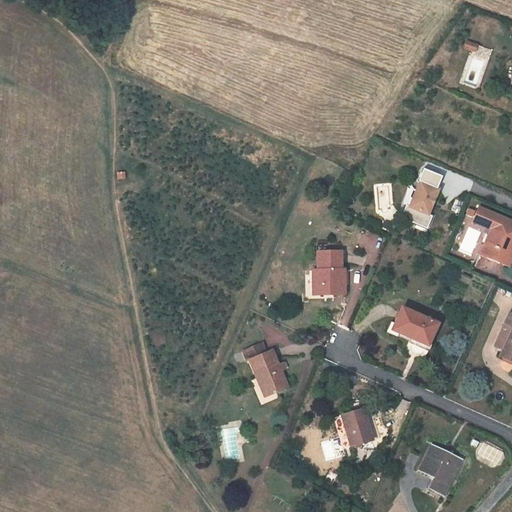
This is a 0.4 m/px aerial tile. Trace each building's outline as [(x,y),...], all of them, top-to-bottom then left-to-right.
[(474,52),(477,46),(467,42),(464,48),(474,52)] [(331,173),(334,167),(326,163),(323,169),(331,173)] [(418,183),(408,208),(426,215),(437,190),(435,190),(440,178),(422,170),(416,182),(418,183)] [(426,215),(408,208),(405,207),(400,219),(425,230),(431,217),(426,215)] [(511,242),(511,239),(511,222),(479,209),(474,218),(493,226),(486,245),(484,244),(480,254),(501,263),(501,261),(509,265),(511,258),(511,242)] [(341,271),(340,252),(335,253),(316,253),(316,271),(315,271),(315,295),(333,295),(333,293),(344,292),(344,280),(335,281),(335,274),(341,274),(341,271)] [(391,331),(398,334),(412,340),(410,343),(410,346),(409,348),(410,350),(410,352),(412,353),(413,354),(415,354),(417,354),(419,354),(421,353),(422,352),(423,351),(424,348),(435,325),(400,309),(393,325),(391,331)] [(511,316),(508,315),(493,349),(501,352),(498,358),(511,364),(511,316)] [(267,396),(287,387),(280,372),(277,365),(271,351),(267,353),(264,354),(259,344),(244,351),(248,360),(247,361),(256,379),(259,378),(267,396)] [(277,365),(280,372),(286,370),(283,362),(277,365)] [(259,378),(256,379),(264,397),(267,396),(259,378)] [(360,411),(350,414),(340,417),(350,447),(371,440),(362,410),(360,411)] [(451,477),(459,461),(450,457),(448,461),(437,455),(439,452),(430,447),(418,471),(433,478),(427,489),(441,496),(447,485),(443,483),(447,475),(451,477)] [(448,461),(450,457),(439,452),(437,455),(448,461)]
